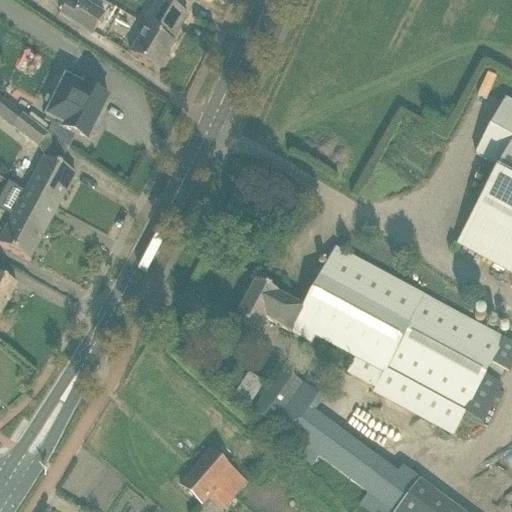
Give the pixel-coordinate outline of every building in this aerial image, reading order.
[(68,0),(59,14),(92,35),(104,15),(82,1),(82,0),(68,0)] [(155,0),(141,25),(144,27),(127,55),(157,73),(174,44),(171,42),(187,16),(159,0),(155,0)] [(65,80),(44,122),(51,126),(47,135),(48,135),(47,135),(68,149),(74,137),(87,144),(87,143),(95,128),(95,129),(101,117),(100,117),(101,114),(108,101),(83,89),(65,80)] [(511,272),(511,109),(503,104),(475,155),(500,169),(459,243),(511,272)] [(11,130),(37,149),(47,135),(48,135),(47,135),(22,116),(11,130)] [(8,184),(0,198),(0,211),(11,218),(0,237),(0,246),(11,253),(29,262),(57,210),(75,176),(58,167),(43,158),(24,193),(8,184)] [(255,283),(235,321),(257,333),(265,320),(283,330),(311,345),(314,338),(325,318),(393,354),(382,376),(463,415),(481,424),(494,399),(498,401),(499,401),(503,394),(501,394),(498,392),(501,386),(484,376),(491,363),(508,372),(511,364),(511,345),(502,340),(352,260),(334,250),(318,281),(302,310),(277,297),(278,295),(261,286),(255,283)] [(0,277),(0,315),(16,287),(0,277)] [(275,381),(253,411),(272,425),(294,395),(275,381)] [(296,396),(288,408),(307,421),(313,413),(322,400),(303,386),(296,396)] [(180,488),(200,506),(231,472),(209,453),(180,488)] [(395,511),(458,511),(418,482),(395,511)]
